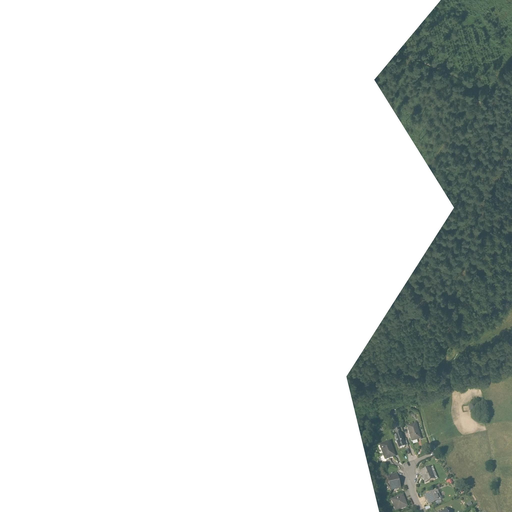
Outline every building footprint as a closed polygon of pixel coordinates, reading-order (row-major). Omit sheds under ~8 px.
[(407,425),(411,441),(421,438),(417,422),(407,425)] [(397,433),(394,434),(396,438),(395,439),(396,441),(397,442),(399,447),(406,444),(399,426),(395,428),(397,433)] [(390,439),(379,443),(385,458),(396,454),(390,439)] [(433,465),(420,470),(425,482),(438,477),(433,465)] [(397,471),(387,474),(391,490),(401,487),(397,471)] [(440,488),(424,494),(428,505),(442,499),(440,497),(443,496),(440,488)] [(403,493),(391,498),(395,510),(408,505),(403,493)] [(453,511),(459,511),(472,506),(467,494),(450,502),(451,505),(450,505),(453,511)]
